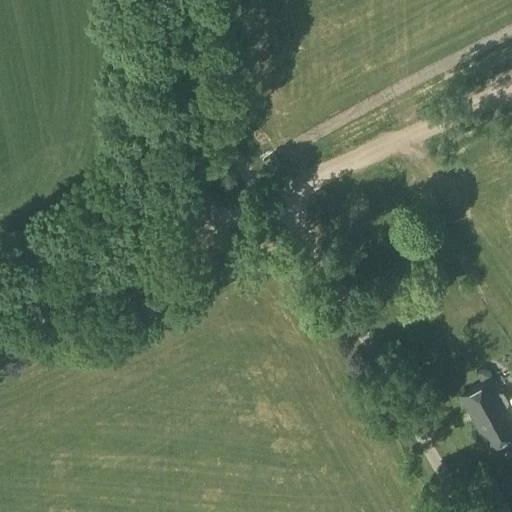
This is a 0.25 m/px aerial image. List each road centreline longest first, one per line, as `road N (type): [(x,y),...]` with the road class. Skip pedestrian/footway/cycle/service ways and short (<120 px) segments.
road 1 (unclassified): [(0,336),(178,247),(196,216),(190,0)]
road 2 (track): [(178,247),(511,85)]
road 3 (track): [(280,200),(465,511)]
